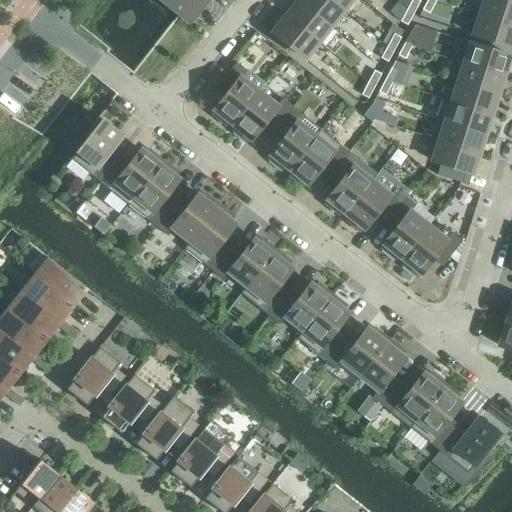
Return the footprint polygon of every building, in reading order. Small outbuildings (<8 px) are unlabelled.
[(161,0),(190,22),(207,0),(161,0)] [(291,6),(284,15),(317,42),(330,26),(298,0),(292,8),(291,6)] [(298,0),(330,26),(343,10),(330,0),(298,0)] [(330,0),(343,10),(350,0),(330,0)] [(413,13),(420,1),(417,0),(411,0),(406,9),(413,13)] [(428,14),(435,1),(432,0),(426,0),(421,10),(428,14)] [(511,4),(499,0),(483,0),(479,15),(511,25),(511,4)] [(407,25),(413,13),(406,9),(400,22),(407,25)] [(272,33),(304,59),(317,42),(284,15),(277,24),(278,25),(272,33)] [(511,25),(479,15),(472,35),(511,48),(511,47),(511,25)] [(411,47),(417,35),(410,31),(404,43),(411,47)] [(393,50),(400,38),(393,34),(387,46),(393,50)] [(404,59),(411,47),(404,43),(397,55),(404,59)] [(509,55),(470,43),(463,63),(504,76),(508,66),(506,65),(509,55)] [(387,62),(393,50),(387,46),(380,58),(387,62)] [(229,121),(232,124),(258,92),(240,78),(246,70),(236,62),(219,83),(228,91),(213,109),(215,111),(212,115),(226,125),(229,121)] [(504,76),(463,63),(457,82),(497,95),(499,86),(501,87),(504,76)] [(391,83),(398,71),(391,67),(384,80),(391,83)] [(374,86),(380,74),(373,71),(367,83),(374,86)] [(385,95),(391,83),(384,80),(378,92),(385,95)] [(497,95),(457,82),(451,101),(442,98),(442,99),(492,115),(495,104),(494,104),(497,95)] [(367,98),(374,86),(367,83),(360,95),(367,98)] [(266,120),(275,128),(292,107),(282,98),(276,106),(258,92),(232,124),(236,127),(233,131),(246,142),(249,138),(251,139),(266,120)] [(492,115),(442,99),(435,118),(484,134),(487,125),(489,126),(492,115)] [(369,120),(377,109),(371,104),(362,115),(369,120)] [(285,166),(289,169),(320,129),(319,128),(313,136),(298,124),(297,123),(303,116),(292,107),(275,128),(285,135),(270,154),(272,156),(269,159),(282,170),(285,166)] [(121,135),(98,116),(87,130),(91,133),(70,159),(99,182),(116,161),(106,154),(121,135)] [(484,134),(435,118),(435,119),(444,122),(438,141),(479,154),(483,143),(481,143),(484,134)] [(320,129),(289,169),(292,172),(289,176),(303,186),(306,183),(307,184),(322,165),(332,173),(348,151),(320,129)] [(476,165),(479,154),(438,141),(432,161),(440,164),(436,175),(462,183),(465,172),(471,174),(474,164),(476,165)] [(126,169),(116,161),(99,182),(128,205),(162,161),(148,150),(145,154),(140,150),(126,169)] [(341,211),(345,214),(371,181),(353,167),(359,160),(348,151),(332,173),(341,180),(326,199),(328,200),(325,204),(338,215),(341,211)] [(162,161),(128,205),(156,227),(172,206),(163,198),(178,180),(173,176),(176,172),(162,161)] [(388,217),(405,196),(395,188),(388,195),(371,181),(345,214),(349,217),(346,220),(359,231),(362,227),(364,229),(379,210),(388,217)] [(182,213),(172,206),(156,227),(166,235),(172,228),(189,241),(183,249),(184,249),(219,206),(205,195),(202,199),(197,195),(182,213)] [(409,212),(415,204),(405,196),(388,217),(397,225),(383,243),(384,245),(381,249),(395,259),(398,255),(401,258),(427,226),(409,212)] [(229,220),(232,217),(219,206),(184,249),(212,272),(229,250),(219,243),(234,224),(229,220)] [(112,207),(99,223),(105,229),(119,212),(112,207)] [(427,226),(401,258),(405,261),(402,265),(415,276),(418,272),(420,273),(435,254),(445,262),(461,241),(451,233),(445,240),(427,226)] [(238,258),(229,250),(212,272),(222,280),(228,272),(245,286),(239,293),(240,294),(275,250),(261,239),(258,243),(253,239),(238,258)] [(289,261),(275,250),(240,294),(268,316),(285,295),(276,287),(291,269),(286,265),(289,261)] [(49,258),(35,276),(73,306),(87,289),(49,258)] [(59,323),(62,320),(73,306),(35,276),(34,276),(40,281),(28,297),(22,292),(21,293),(59,323)] [(302,330),(296,338),(297,339),(331,295),(318,284),(315,288),(309,284),(295,302),(285,295),(268,316),(279,324),(285,317),(302,330)] [(70,326),(62,320),(59,323),(21,293),(8,310),(46,340),(57,326),(65,332),(70,326)] [(345,306),(331,295),(297,339),(325,361),(342,340),(332,332),(347,313),(342,310),(345,306)] [(507,305),(501,321),(511,324),(511,304),(511,306),(507,305)] [(8,310),(0,319),(0,331),(33,357),(35,354),(46,340),(8,310)] [(511,324),(501,321),(496,338),(501,340),(499,346),(511,349),(511,324)] [(72,338),(77,332),(70,326),(65,332),(72,338)] [(335,369),(341,362),(359,376),(388,340),(374,329),(371,333),(366,328),(351,347),(342,340),(325,361),(335,369)] [(35,354),(33,357),(0,331),(0,358),(19,374),(30,360),(38,366),(43,360),(35,354)] [(402,350),(388,340),(359,376),(377,390),(371,397),(381,405),(398,384),(389,377),(404,358),(399,354),(402,350)] [(125,376),(115,369),(120,363),(99,347),(66,389),(86,405),(100,388),(110,396),(125,376)] [(0,386),(6,391),(8,388),(19,374),(0,358),(0,386)] [(46,372),(50,366),(43,360),(38,366),(46,372)] [(415,420),(409,427),(410,428),(444,384),(431,373),(428,377),(422,373),(408,392),(398,384),(381,405),(392,414),(398,406),(415,420)] [(160,404),(150,396),(154,390),(134,374),(100,417),(121,433),(134,415),(144,423),(160,404)] [(438,450),(455,429),(445,422),(460,403),(455,399),(458,395),(444,384),(410,428),(438,450)] [(0,398),(3,394),(11,400),(16,394),(8,388),(6,391),(0,386),(0,398)] [(19,406),(24,400),(16,394),(11,400),(19,406)] [(169,443),(179,450),(198,425),(189,418),(193,412),(173,396),(135,444),(155,460),(169,443)] [(479,418),(464,436),(455,429),(438,450),(467,473),(488,447),(491,450),(502,436),(479,418)] [(203,429),(169,471),(190,487),(203,470),(213,478),(229,458),(219,451),(223,445),(203,429)] [(268,480),(237,456),(204,499),(220,511),(226,511),(238,497),(248,505),(268,480)] [(314,488),(305,481),(311,473),(292,459),(276,481),(304,502),(314,488)] [(39,460),(14,491),(33,506),(58,475),(39,460)] [(57,511),(76,489),(58,475),(33,506),(40,511),(57,511)] [(292,500),(272,483),(249,511),(296,511),(288,505),(292,500)] [(86,511),(94,503),(76,489),(57,511),(86,511)] [(105,511),(94,503),(86,511),(105,511)]
